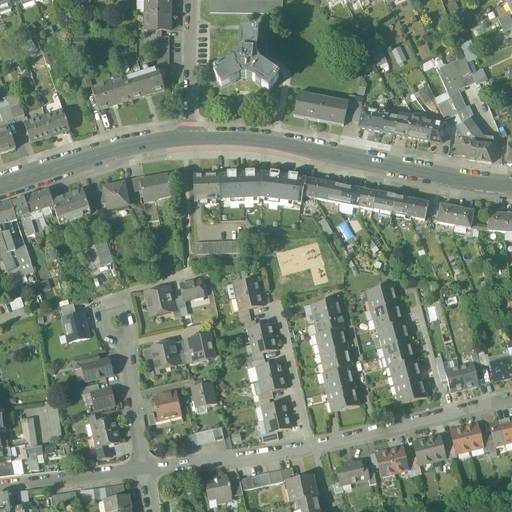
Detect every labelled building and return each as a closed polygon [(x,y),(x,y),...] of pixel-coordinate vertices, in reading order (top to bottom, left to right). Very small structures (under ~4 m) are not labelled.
[(0,0),(0,12),(11,9),(9,3),(7,0),(0,0)] [(328,4),(326,0),(319,0),(324,8),(329,6),(328,4)] [(170,2),(146,2),(146,14),(170,14),(170,2)] [(282,4),(210,2),(210,14),(255,15),(281,15),(282,4)] [(170,14),(146,14),(146,29),(146,31),(159,32),(170,32),(170,14)] [(501,28),(511,23),(509,17),(498,22),(501,28)] [(504,34),(511,29),(511,23),(501,28),(504,34)] [(146,29),(137,29),(137,37),(159,38),(159,32),(146,31),(146,29)] [(233,66),(214,75),(219,84),(221,88),(239,80),(252,81),(268,92),(271,88),(272,88),(278,80),(261,68),(258,62),(255,57),(257,36),(247,35),(247,36),(242,36),(240,56),(233,66)] [(160,66),(169,67),(170,40),(160,40),(160,66)] [(393,51),(399,65),(408,62),(402,48),(393,51)] [(463,60),(440,70),(453,98),(451,99),(457,114),(466,110),(458,91),(474,84),(463,60)] [(92,88),(85,69),(78,71),(84,91),(92,88)] [(157,69),(124,80),(124,81),(131,102),(164,92),(157,69)] [(124,81),(91,91),(98,113),(131,102),(124,81)] [(392,100),(387,89),(382,91),(387,102),(392,100)] [(17,95),(6,98),(9,107),(10,108),(20,105),(17,95)] [(322,100),(298,96),(295,116),(319,121),(322,100)] [(363,99),(357,98),(355,110),(361,111),(363,99)] [(347,105),(322,100),(319,121),(343,126),(347,105)] [(451,100),(437,107),(445,122),(458,116),(451,100)] [(20,105),(10,108),(13,119),(24,115),(20,105)] [(9,107),(0,110),(0,114),(3,122),(13,119),(10,108),(9,107)] [(466,110),(457,114),(462,126),(469,120),(473,118),(469,108),(466,110)] [(384,115),(363,110),(359,130),(380,134),(384,116),(384,115)] [(63,113),(44,119),(51,138),(69,132),(63,113)] [(397,119),(384,116),(380,134),(393,137),(397,119)] [(44,119),(24,125),(30,145),(51,138),(44,119)] [(410,122),(397,119),(393,137),(407,139),(410,122)] [(433,124),(410,120),(410,122),(407,139),(429,143),(433,124)] [(485,141),(469,120),(462,126),(475,142),(478,145),(484,146),(485,141)] [(439,124),(435,123),(434,124),(433,124),(429,143),(441,146),(445,128),(444,126),(439,125),(439,124)] [(475,142),(462,126),(456,129),(462,140),(475,142)] [(0,133),(0,155),(15,151),(9,131),(0,133)] [(475,142),(462,140),(461,158),(467,158),(466,162),(476,163),(478,145),(475,142)] [(484,146),(478,145),(476,163),(491,165),(493,147),(484,146)] [(219,176),(220,202),(261,201),(262,174),(254,175),(254,173),(245,173),(245,175),(236,176),(236,173),(227,174),(227,176),(219,176)] [(262,174),(261,201),(301,205),(303,198),(306,180),(297,179),(298,177),(289,176),(288,178),(279,177),(279,174),(270,173),(270,175),(262,174)] [(219,176),(193,178),(194,203),(220,202),(219,176)] [(168,177),(140,182),(144,205),(155,203),(154,198),(170,195),(169,189),(170,189),(168,177)] [(140,192),(137,180),(131,181),(133,193),(140,192)] [(320,183),(306,180),(303,198),(316,200),(320,183)] [(131,181),(123,183),(124,186),(126,197),(134,196),(133,193),(131,181)] [(344,188),(320,183),(316,200),(340,205),(344,188)] [(124,186),(104,190),(107,204),(108,211),(128,207),(126,197),(124,186)] [(363,191),(344,188),(340,205),(360,209),(363,191)] [(104,190),(90,193),(94,207),(107,204),(104,190)] [(376,194),(363,191),(360,209),(373,211),(376,194)] [(48,192),(36,196),(42,212),(53,208),(54,208),(52,203),(48,192)] [(52,203),(54,208),(53,208),(55,212),(59,226),(91,215),(83,193),(52,203)] [(396,198),(376,194),(373,211),(392,215),(396,198)] [(36,196),(24,200),(29,216),(42,212),(36,196)] [(396,198),(392,215),(411,219),(415,202),(396,198)] [(24,200),(10,204),(16,221),(21,219),(29,216),(24,200)] [(155,203),(144,205),(148,224),(160,221),(156,202),(155,203)] [(428,204),(415,202),(411,219),(424,222),(428,204)] [(10,204),(0,207),(0,227),(7,225),(16,222),(16,221),(10,204)] [(457,209),(440,206),(437,224),(454,227),(457,209)] [(53,208),(42,212),(44,219),(53,216),(52,213),(55,212),(53,208)] [(474,213),(457,209),(454,227),(470,230),(471,226),(474,213)] [(42,212),(29,216),(34,231),(35,235),(42,233),(38,221),(44,219),(42,212)] [(506,216),(490,215),(488,228),(488,233),(505,234),(506,216)] [(29,216),(21,219),(26,233),(34,231),(29,216)] [(320,222),(328,237),(335,234),(326,219),(320,222)] [(7,225),(0,227),(0,233),(7,253),(7,255),(10,254),(15,252),(13,245),(7,229),(8,228),(7,225)] [(113,263),(104,234),(92,238),(102,267),(113,263)] [(25,248),(22,238),(16,240),(17,243),(20,250),(25,248)] [(244,242),(196,244),(197,256),(244,254),(244,242)] [(20,250),(17,243),(13,245),(15,252),(10,254),(16,270),(21,268),(31,264),(25,248),(20,250)] [(371,247),(375,254),(380,250),(375,244),(371,247)] [(488,245),(475,246),(475,253),(485,252),(486,254),(487,254),(488,259),(493,257),(488,245)] [(16,270),(10,254),(7,255),(7,253),(1,255),(8,273),(16,270)] [(21,268),(16,270),(20,278),(24,276),(21,268)] [(8,273),(1,276),(5,287),(21,281),(20,278),(16,270),(8,273)] [(256,280),(234,286),(228,288),(227,289),(230,301),(237,299),(259,294),(256,280)] [(200,282),(180,286),(183,297),(184,303),(184,302),(204,298),(200,282)] [(52,290),(51,283),(42,284),(42,291),(52,290)] [(392,285),(366,292),(369,302),(395,295),(392,285)] [(167,289),(145,294),(149,313),(152,314),(155,314),(155,315),(165,313),(165,315),(173,313),(174,313),(171,299),(169,291),(167,289)] [(259,294),(237,299),(240,313),(249,311),(262,308),(259,294)] [(395,295),(369,302),(371,311),(398,304),(395,295)] [(183,297),(177,298),(180,310),(186,309),(184,302),(184,303),(183,297)] [(177,298),(171,299),(174,313),(173,313),(175,319),(181,318),(180,310),(177,298)] [(338,299),(312,305),(314,316),(340,310),(338,299)] [(14,311),(25,308),(23,300),(12,304),(14,311)] [(398,304),(371,311),(374,321),(400,314),(398,304)] [(61,310),(63,319),(76,316),(73,306),(61,310)] [(340,310),(314,316),(316,325),(342,319),(340,310)] [(240,313),(237,314),(238,319),(250,317),(249,311),(240,313)] [(400,314),(374,321),(377,330),(378,330),(403,323),(400,314)] [(69,345),(90,340),(88,332),(86,332),(82,315),(76,316),(63,319),(69,345)] [(250,317),(238,319),(240,325),(244,324),(251,322),(250,317)] [(342,319),(316,325),(318,335),(343,329),(345,329),(342,319)] [(251,322),(244,324),(245,330),(248,329),(257,327),(255,322),(251,322)] [(403,323),(378,330),(381,340),(407,333),(404,323),(403,323)] [(257,327),(248,329),(251,343),(273,338),(270,324),(257,327)] [(318,335),(317,336),(319,345),(345,339),(343,329),(318,335)] [(407,333),(381,340),(383,349),(409,342),(407,333)] [(209,336),(186,341),(189,354),(183,356),(185,364),(185,365),(200,362),(200,360),(205,359),(206,360),(215,358),(209,336)] [(273,338),(251,343),(254,357),(263,355),(277,352),(273,338)] [(345,339),(319,345),(321,355),(347,349),(345,339)] [(186,341),(180,343),(183,356),(189,354),(186,341)] [(409,342),(383,349),(386,359),(412,352),(409,342)] [(180,343),(174,344),(179,365),(185,364),(183,356),(180,343)] [(174,344),(160,347),(160,348),(151,350),(157,376),(163,375),(162,370),(179,366),(179,365),(174,344)] [(347,349),(321,355),(323,364),(350,358),(347,349)] [(412,352),(386,359),(388,369),(390,368),(415,362),(412,352)] [(484,354),(477,356),(480,369),(487,367),(484,354)] [(498,364),(510,361),(509,354),(488,359),(490,366),(498,364)] [(254,357),(251,358),(253,363),(264,361),(263,355),(254,357)] [(475,374),(481,373),(477,356),(477,355),(471,357),(473,365),(475,374)] [(90,357),(73,361),(75,370),(82,368),(82,367),(92,365),(90,357)] [(350,358),(323,364),(326,374),(350,369),(352,369),(350,358)] [(92,365),(82,367),(82,368),(86,383),(112,377),(108,361),(92,365)] [(253,363),(251,364),(252,370),(257,369),(265,366),(264,361),(253,363)] [(415,362),(390,368),(393,378),(419,371),(416,361),(415,362)] [(511,366),(510,361),(498,364),(490,366),(494,382),(499,380),(500,382),(511,379),(511,366)] [(265,366),(257,369),(260,382),(282,377),(279,363),(265,366)] [(441,383),(447,381),(445,373),(443,364),(437,365),(441,383)] [(473,365),(459,369),(464,391),(478,388),(475,374),(473,365)] [(326,374),(324,375),(326,385),(352,378),(350,369),(326,374)] [(459,369),(445,373),(447,381),(450,395),(464,391),(459,369)] [(419,371),(393,378),(395,387),(421,380),(419,371)] [(282,377),(260,382),(263,396),(272,394),(286,391),(282,377)] [(352,378),(326,385),(328,394),(354,388),(352,378)] [(421,380),(395,387),(398,397),(424,390),(421,380)] [(98,386),(81,390),(82,397),(91,395),(100,393),(98,386)] [(211,386),(192,390),(196,410),(216,405),(211,386)] [(354,388),(328,394),(330,404),(357,398),(354,388)] [(100,393),(91,395),(95,411),(114,407),(111,390),(100,393)] [(424,390),(398,397),(400,407),(427,400),(424,390)] [(176,394),(165,396),(170,420),(182,417),(176,394)] [(272,394),(263,396),(258,397),(259,403),(269,401),(273,400),(272,394)] [(165,396),(153,399),(158,422),(170,420),(165,396)] [(357,398),(330,404),(333,414),(359,408),(357,398)] [(259,403),(255,404),(257,410),(262,409),(262,408),(271,406),(269,401),(259,403)] [(271,406),(262,408),(262,409),(265,422),(288,417),(284,403),(271,406)] [(57,404),(44,406),(50,441),(62,439),(57,404)] [(153,415),(148,416),(150,427),(156,426),(153,415)] [(101,416),(89,419),(91,425),(92,425),(92,424),(102,422),(101,416)] [(288,417),(265,422),(268,435),(268,436),(277,434),(291,431),(288,417)] [(102,422),(92,424),(92,425),(95,437),(117,432),(114,419),(102,422)] [(32,420),(21,422),(23,435),(35,433),(32,420)] [(511,445),(511,435),(508,422),(499,424),(505,447),(511,445)] [(499,424),(489,426),(492,437),(495,450),(505,447),(499,424)] [(477,427),(464,430),(469,453),(482,449),(480,440),(477,427)] [(221,429),(213,431),(215,443),(224,441),(221,429)] [(464,430),(458,432),(457,431),(452,432),(452,433),(451,434),(454,448),(456,456),(469,453),(464,430)] [(213,431),(207,433),(209,444),(215,443),(213,431)] [(117,432),(95,437),(98,449),(98,450),(108,447),(120,445),(117,432)] [(35,433),(23,435),(24,441),(25,447),(26,451),(37,449),(35,433)] [(209,444),(207,433),(201,434),(204,446),(209,444)] [(201,434),(195,435),(198,447),(204,446),(201,434)] [(277,434),(268,436),(268,435),(261,437),(263,445),(279,442),(277,434)] [(195,435),(189,437),(192,448),(198,447),(195,435)] [(492,437),(486,438),(490,454),(490,456),(496,455),(495,450),(492,437)] [(440,438),(426,442),(432,464),(445,461),(443,451),(440,438)] [(486,438),(480,440),(482,449),(484,455),(490,454),(486,438)] [(24,441),(1,445),(2,452),(25,447),(24,441)] [(426,442),(420,443),(420,442),(415,444),(414,444),(415,445),(413,445),(417,459),(419,467),(432,464),(426,442)] [(25,447),(2,452),(3,459),(18,456),(23,455),(27,454),(26,451),(25,447)] [(108,447),(98,450),(98,449),(96,450),(98,456),(109,453),(108,447)] [(37,449),(26,451),(27,454),(23,455),(24,458),(35,456),(36,458),(43,456),(41,448),(37,449)] [(454,448),(448,449),(451,461),(457,459),(456,456),(454,448)] [(448,449),(443,451),(445,461),(447,468),(453,467),(451,461),(448,449)] [(402,450),(389,453),(395,475),(408,472),(405,462),(402,450)] [(109,453),(98,456),(99,462),(111,459),(109,453)] [(389,453),(383,455),(383,454),(382,454),(377,455),(377,456),(376,456),(381,479),(395,475),(389,453)] [(5,466),(0,467),(0,478),(14,477),(11,460),(19,459),(18,456),(3,459),(5,466)] [(35,456),(24,458),(25,464),(28,464),(30,473),(39,472),(36,458),(35,456)] [(417,459),(411,461),(414,472),(415,478),(421,477),(419,467),(417,459)] [(411,461),(405,462),(408,472),(408,474),(414,472),(411,461)] [(354,463),(344,465),(345,469),(338,470),(339,477),(338,477),(340,488),(351,486),(350,483),(368,479),(369,479),(367,469),(363,470),(361,463),(354,465),(354,463)] [(372,468),(367,469),(369,479),(368,479),(370,488),(376,486),(372,468)] [(292,469),(281,472),(283,484),(287,483),(295,481),(292,469)] [(281,472),(269,474),(271,486),(283,484),(281,472)] [(221,477),(213,479),(214,481),(207,483),(209,490),(206,491),(210,510),(218,509),(217,507),(226,505),(225,500),(232,499),(231,494),(229,484),(229,481),(222,483),(221,477)] [(257,477),(251,478),(254,490),(259,489),(257,477)] [(295,481),(287,483),(291,503),(295,503),(316,498),(312,477),(295,481)] [(251,478),(245,479),(248,491),(254,490),(251,478)] [(240,482),(229,484),(231,494),(234,494),(234,496),(242,494),(240,482)] [(123,486),(111,488),(113,500),(125,498),(123,486)] [(29,511),(27,493),(20,494),(21,505),(22,505),(22,511),(29,511)] [(12,495),(0,496),(0,511),(14,511),(14,509),(12,495)] [(69,495),(52,497),(53,509),(71,506),(69,495)] [(107,501),(105,502),(106,511),(130,511),(131,511),(128,498),(125,498),(113,500),(107,501)] [(319,511),(316,498),(295,503),(297,511),(319,511)]
